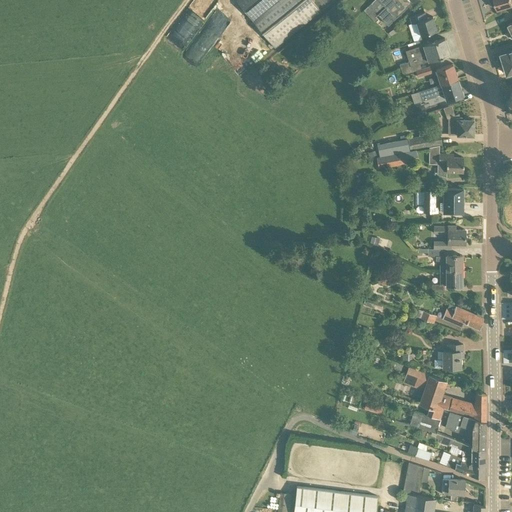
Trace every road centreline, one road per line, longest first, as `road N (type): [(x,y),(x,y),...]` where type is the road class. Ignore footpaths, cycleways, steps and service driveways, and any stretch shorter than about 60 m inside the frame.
road 1 (track): [(0,314),(21,236),(187,0)]
road 2 (unclassified): [(494,484),(300,417),(248,511)]
road 3 (tertiary): [(490,247),(491,116),(453,0)]
road 4 (tertiary): [(494,484),(490,247)]
